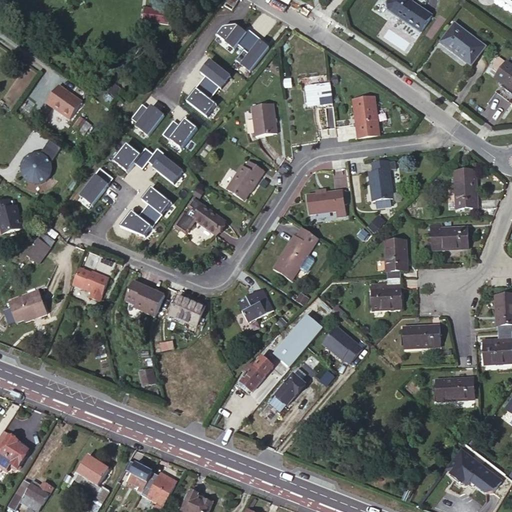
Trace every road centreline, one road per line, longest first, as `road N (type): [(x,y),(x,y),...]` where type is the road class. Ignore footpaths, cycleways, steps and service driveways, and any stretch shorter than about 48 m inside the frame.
road 1 (residential): [(105,243),(209,286),(224,279),(301,162),(439,138),(456,128)]
road 2 (primary): [(0,368),(365,511)]
road 3 (residential): [(456,128),(262,0)]
